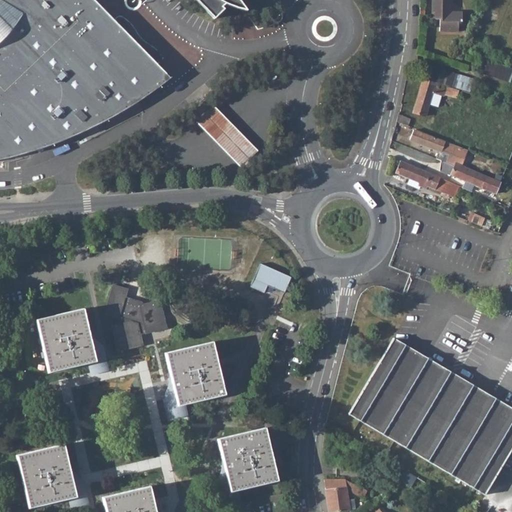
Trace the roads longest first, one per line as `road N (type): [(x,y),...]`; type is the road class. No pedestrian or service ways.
road 1 (residential): [(300,220),(236,198),(193,195),(0,210)]
road 2 (residential): [(310,511),(306,454),(334,328),(337,265)]
road 3 (unclassified): [(399,0),(385,99),(360,188)]
